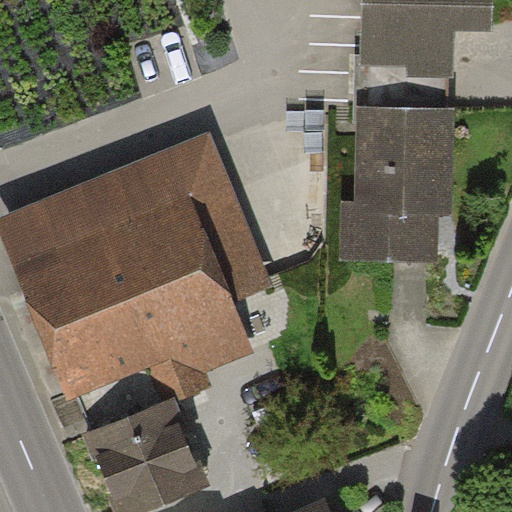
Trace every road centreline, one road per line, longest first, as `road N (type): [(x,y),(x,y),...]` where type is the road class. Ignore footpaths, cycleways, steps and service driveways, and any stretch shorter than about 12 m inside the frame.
road 1 (tertiary): [(433,511),(511,295)]
road 2 (secondary): [(53,511),(0,385)]
